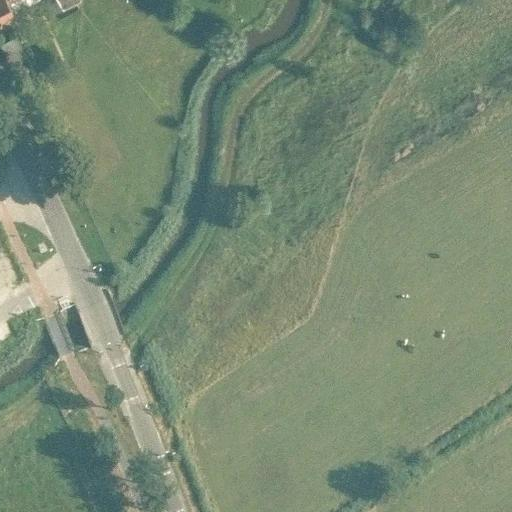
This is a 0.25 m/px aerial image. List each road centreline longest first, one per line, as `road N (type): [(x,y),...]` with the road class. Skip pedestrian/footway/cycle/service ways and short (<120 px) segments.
road 1 (tertiary): [(174,511),(79,274)]
road 2 (tertiary): [(79,274),(0,107)]
